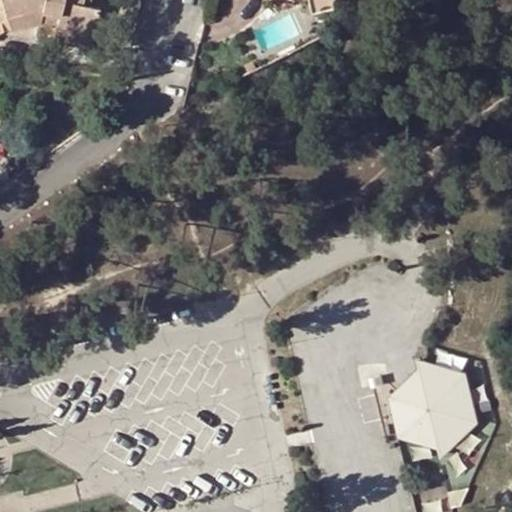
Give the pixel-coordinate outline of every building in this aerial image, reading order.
[(0,0),(0,29),(10,26),(2,0),(0,0)] [(55,25),(92,34),(98,8),(89,7),(80,4),(80,0),(2,0),(11,30),(38,22),(41,10),(57,16),(55,25)] [(310,0),(313,11),(335,6),(334,4),(335,1),(334,0),(310,0)] [(89,46),(92,34),(55,25),(53,37),(89,46)] [(386,396),(397,437),(432,448),(439,457),(477,423),(466,373),(417,358),(415,366),(386,396)] [(469,488),(448,492),(452,508),(462,506),(469,488)]
